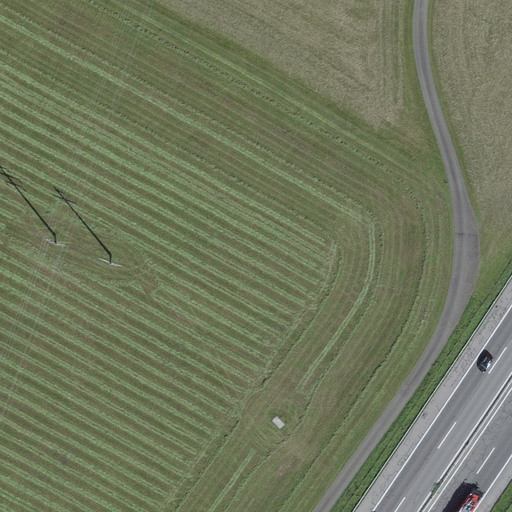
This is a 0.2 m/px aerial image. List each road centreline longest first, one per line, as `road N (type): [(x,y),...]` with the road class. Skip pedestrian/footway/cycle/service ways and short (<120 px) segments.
road 1 (track): [(319,511),(448,329),(467,260),(455,160),(423,51),(423,0)]
road 2 (trunk): [(511,339),(395,511)]
